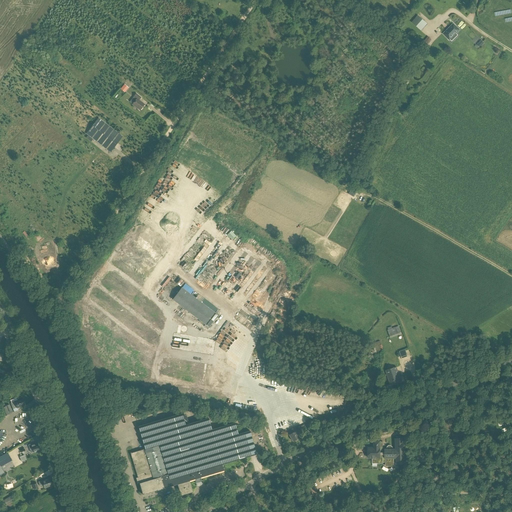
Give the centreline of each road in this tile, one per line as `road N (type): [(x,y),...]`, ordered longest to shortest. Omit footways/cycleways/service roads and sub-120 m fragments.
road 1 (track): [(53,317),(245,14)]
road 2 (tertiary): [(204,511),(282,463),(511,358)]
road 3 (secondary): [(81,511),(43,396),(0,308)]
road 4 (unclassified): [(124,511),(53,317)]
road 5 (unknown): [(220,334),(218,386),(160,377),(155,366),(170,324),(161,296)]
road 6 (unknown): [(282,463),(265,406),(233,390),(251,338),(229,322)]
road 7 (track): [(376,198),(511,275)]
